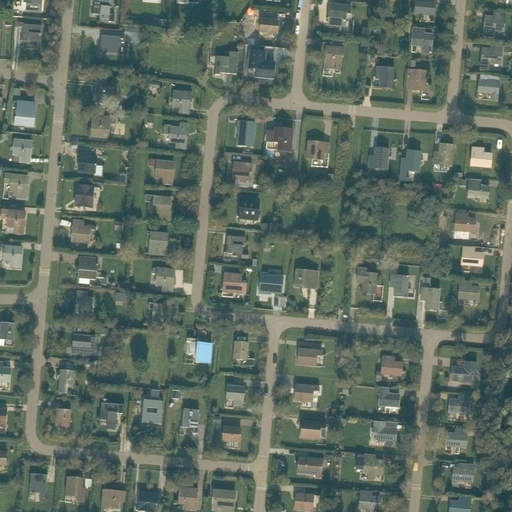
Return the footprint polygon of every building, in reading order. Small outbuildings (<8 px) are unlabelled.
[(25,0),(26,4),(24,3),(24,4),(41,5),(41,12),(42,0),(25,0)] [(112,9),(112,0),(94,0),(93,14),(91,14),(91,15),(109,16),(108,22),(114,23),(114,15),(109,15),(110,8),(112,9)] [(415,0),(414,15),(415,15),(415,14),(434,16),(434,17),(435,4),(421,2),(421,0),(415,0)] [(329,14),(328,27),(328,26),(344,27),(344,28),(345,18),(345,14),(350,14),(351,7),(350,7),(330,5),(330,8),(329,11),(329,12),(329,14)] [(483,31),(483,38),(494,39),(494,31),(503,32),(503,33),(505,14),(495,13),(494,19),(485,18),(483,31)] [(276,35),(278,21),(261,19),(260,33),(259,33),(258,39),(262,39),(263,33),(276,35)] [(24,25),(24,24),(18,23),(18,28),(23,28),(22,41),(20,41),(38,43),(37,49),(38,49),(39,35),(41,35),(42,27),(24,25)] [(418,34),(419,29),(413,28),(411,46),(411,47),(411,46),(421,47),(421,54),(430,54),(432,36),(418,34)] [(116,47),(117,38),(101,36),(100,52),(118,54),(119,47),(116,47)] [(326,48),(326,47),(324,62),(323,68),(340,70),(342,48),(341,49),(326,48)] [(501,52),(489,50),(482,50),(480,63),(481,63),(481,62),(488,62),(500,63),(500,64),(501,52)] [(216,67),(215,75),(219,76),(219,73),(236,75),(238,53),(229,52),(228,58),(217,57),(217,58),(218,58),(217,67),(216,67)] [(273,79),(274,65),(257,63),(256,77),(273,79)] [(394,70),(394,69),(376,68),(375,78),(380,78),(379,88),(392,89),(391,89),(392,81),(393,81),(392,81),(393,70),(394,70)] [(426,73),(426,72),(408,71),(407,81),(412,82),(411,91),(424,92),(423,92),(424,84),(425,84),(424,84),(425,73),(426,73)] [(497,101),(499,83),(479,82),(477,94),(478,94),(490,95),(490,101),(497,101)] [(95,88),(94,103),(95,103),(95,102),(110,104),(110,105),(110,104),(113,104),(116,102),(116,97),(117,96),(117,92),(115,90),(112,89),(112,88),(111,88),(111,89),(109,89),(95,88)] [(174,92),(174,91),(172,108),(173,108),(173,107),(189,109),(189,108),(190,92),(189,92),(189,94),(174,92)] [(14,125),(33,127),(34,120),(33,120),(35,106),(14,104),(13,109),(18,109),(17,118),(15,118),(14,125)] [(107,140),(109,119),(93,117),(93,123),(92,123),(92,124),(91,139),(92,139),(92,137),(107,139),(107,140)] [(252,148),(254,124),(238,122),(236,133),(236,135),(238,135),(237,147),(252,148)] [(186,144),(187,124),(181,124),(181,129),(171,128),(171,127),(164,126),(163,135),(170,135),(169,144),(170,144),(170,143),(186,144)] [(290,152),(292,131),(276,130),(274,143),(275,143),(275,142),(279,143),(279,151),(278,150),(278,151),(290,152)] [(14,157),(14,156),(20,156),(20,162),(30,163),(30,157),(31,141),(15,140),(13,157),(14,157)] [(322,143),(322,144),(307,143),(308,143),(307,158),(306,158),(306,159),(323,160),(321,160),(322,153),(328,153),(329,144),(322,143)] [(453,147),(453,146),(440,145),(439,159),(433,159),(433,165),(451,166),(450,166),(452,147),(453,147)] [(477,154),(477,149),(472,148),(470,167),(471,167),(471,166),(482,167),(490,167),(490,168),(491,156),(477,154)] [(389,150),(376,149),(374,169),(387,170),(387,169),(386,169),(387,158),(388,158),(387,158),(388,150),(389,150)] [(88,158),(89,151),(79,150),(78,158),(79,158),(78,173),(94,174),(95,167),(96,167),(96,165),(95,165),(96,157),(95,157),(95,159),(88,158)] [(401,161),(399,181),(408,182),(408,178),(405,178),(406,171),(411,172),(419,173),(419,172),(418,172),(419,163),(419,161),(420,153),(408,152),(407,159),(407,161),(401,161)] [(158,163),(158,161),(157,161),(156,179),(156,177),(173,179),(173,178),(172,178),(173,163),(173,164),(158,163)] [(251,174),(252,165),(234,163),(232,179),(230,179),(230,184),(234,184),(235,180),(248,181),(247,185),(248,185),(249,173),(251,174)] [(11,177),(11,176),(6,175),(5,182),(10,182),(9,192),(10,191),(16,192),(15,202),(25,203),(26,193),(26,192),(25,192),(27,177),(26,177),(26,178),(11,177)] [(474,186),(474,180),(469,180),(467,198),(468,198),(487,199),(487,200),(488,187),(474,186)] [(91,209),(93,188),(76,186),(76,193),(75,208),(76,208),(76,207),(91,208),(91,209)] [(154,198),(154,197),(152,214),(153,214),(153,213),(170,214),(169,214),(170,198),(170,199),(154,198)] [(257,211),(258,203),(240,201),(239,217),(237,217),(254,219),(254,223),(256,211),(257,211)] [(9,212),(9,211),(4,210),(3,217),(8,217),(7,228),(8,227),(14,227),(13,233),(23,234),(24,228),(23,228),(25,212),(24,212),(24,214),(9,212)] [(460,219),(461,213),(455,213),(455,218),(455,219),(454,231),(455,231),(455,230),(474,232),(474,233),(475,220),(460,219)] [(73,228),(72,243),(72,242),(88,243),(88,244),(90,228),(89,228),(89,229),(83,228),(84,222),(73,221),(73,227),(73,228)] [(151,234),(151,232),(147,232),(151,233),(149,254),(145,254),(165,256),(166,250),(166,249),(167,234),(166,235),(151,234)] [(244,248),(245,239),(227,237),(225,253),(223,253),(241,255),(240,259),(241,259),(247,259),(248,253),(242,253),(242,247),(244,248)] [(6,247),(6,246),(1,245),(0,251),(5,252),(4,263),(4,261),(10,262),(10,268),(19,269),(20,263),(21,263),(20,263),(22,247),(21,247),(21,249),(6,247)] [(467,253),(468,248),(463,247),(461,266),(462,265),(481,267),(481,268),(482,255),(467,253)] [(95,280),(97,259),(80,257),(80,263),(79,263),(79,264),(80,264),(78,279),(95,280)] [(158,270),(158,269),(157,269),(153,269),(152,274),(157,275),(156,286),(156,285),(173,287),(173,286),(172,286),(174,270),(173,270),(173,272),(158,270)] [(366,274),(366,270),(358,269),(357,283),(363,283),(362,294),(375,295),(375,294),(374,294),(375,286),(376,275),(377,275),(366,274)] [(316,279),(317,273),(295,271),(295,272),(297,272),(295,287),(294,287),(294,288),(309,289),(310,290),(311,279),(316,279)] [(220,290),(222,291),(238,292),(237,295),(237,296),(238,296),(238,295),(245,295),(246,284),(241,283),(241,276),(224,274),(222,290),(220,290)] [(260,274),(258,294),(259,294),(271,295),(271,293),(281,294),(283,278),(267,276),(267,274),(260,274)] [(409,278),(396,277),(394,297),(407,298),(407,297),(406,297),(408,278),(409,278)] [(464,287),(465,282),(460,281),(458,300),(458,299),(472,300),(478,301),(478,302),(479,289),(464,287)] [(440,291),(427,290),(425,309),(438,311),(438,310),(437,310),(439,291),(440,291)] [(93,299),(93,300),(76,299),(77,299),(76,314),(76,313),(91,314),(91,316),(92,316),(93,299)] [(155,306),(155,304),(149,304),(149,310),(154,310),(152,326),(169,328),(170,321),(169,321),(171,306),(170,306),(170,307),(155,306)] [(0,340),(13,341),(14,325),(1,323),(0,329),(0,331),(0,340)] [(74,336),(72,354),(93,356),(95,337),(74,336)] [(209,363),(210,349),(206,349),(207,340),(190,339),(190,337),(188,354),(184,354),(184,355),(196,356),(196,357),(196,362),(209,363)] [(247,361),(248,344),(234,343),(233,360),(247,361)] [(321,356),(322,351),(298,349),(297,365),(315,367),(316,360),(314,360),(314,354),(321,354),(321,356)] [(402,364),(394,363),(382,362),(381,373),(376,372),(375,381),(381,381),(381,374),(400,376),(400,377),(401,377),(402,364)] [(476,364),(469,363),(464,363),(464,369),(452,368),(451,381),(471,383),(472,372),(475,373),(476,364)] [(0,368),(0,382),(9,383),(10,369),(0,368)] [(73,388),(74,372),(60,371),(59,380),(59,388),(58,388),(59,388),(58,394),(67,395),(67,388),(72,389),(73,389),(73,388)] [(318,392),(319,387),(295,385),(294,402),(312,403),(313,396),(310,396),(311,392),(318,392)] [(242,407),(244,388),(227,387),(226,400),(233,401),(233,406),(242,407)] [(388,395),(388,389),(378,388),(377,395),(379,395),(378,407),(378,406),(398,408),(397,409),(398,409),(399,396),(388,395)] [(470,396),(462,396),(461,396),(460,396),(461,396),(461,399),(462,399),(462,401),(449,400),(448,413),(449,413),(468,414),(468,415),(470,396)] [(144,401),(141,423),(155,424),(161,425),(163,402),(158,402),(157,402),(144,401)] [(110,405),(111,403),(107,403),(107,404),(101,404),(100,418),(97,418),(97,421),(115,422),(115,430),(109,430),(115,430),(117,414),(122,415),(123,406),(110,405)] [(69,428),(71,411),(57,410),(55,427),(69,428)] [(197,434),(199,411),(183,410),(181,428),(180,427),(180,428),(188,429),(189,426),(194,427),(194,434),(192,434),(197,434)] [(325,424),(324,424),(302,422),(300,438),(319,440),(320,429),(325,429),(325,424)] [(373,439),(373,440),(375,440),(375,441),(375,440),(387,441),(394,442),(394,443),(395,443),(396,430),(397,424),(384,422),(384,424),(374,423),(374,431),(375,431),(376,431),(375,439),(373,439)] [(239,443),(241,429),(224,428),(222,441),(239,443)] [(466,436),(454,435),(446,434),(445,447),(446,446),(465,448),(465,449),(466,436)] [(357,456),(356,469),(362,470),(362,474),(362,473),(367,473),(367,474),(367,480),(373,481),(374,475),(374,474),(381,475),(381,476),(382,476),(383,463),(373,462),(374,456),(363,455),(363,457),(357,456)] [(321,467),(322,460),(298,458),(297,474),(315,476),(315,479),(320,479),(320,476),(321,476),(321,469),(321,467)] [(472,484),(473,465),(462,464),(462,470),(453,469),(452,482),(452,481),(471,483),(471,484),(472,484)] [(45,499),(47,476),(31,475),(29,493),(36,494),(36,491),(45,492),(45,497),(41,497),(40,499),(40,498),(40,499),(45,499)] [(84,503),(86,489),(82,489),(83,479),(67,478),(65,496),(72,497),(72,494),(81,495),(81,503),(84,503)] [(197,498),(197,490),(179,488),(178,504),(176,504),(176,505),(193,506),(193,510),(194,510),(195,498),(197,498)] [(219,492),(219,491),(213,490),(212,496),(218,497),(217,508),(218,508),(218,506),(234,508),(234,507),(233,507),(235,492),(234,492),(234,493),(219,492)] [(118,493),(103,491),(101,491),(101,492),(104,492),(103,507),(101,507),(118,509),(118,508),(117,508),(119,492),(118,492),(118,493)] [(370,498),(370,492),(360,491),(358,510),(359,510),(359,509),(378,510),(378,511),(380,499),(370,498)] [(139,494),(138,511),(139,511),(144,511),(154,511),(155,505),(156,505),(157,505),(157,499),(157,496),(139,494)] [(313,501),(314,496),(295,494),(294,510),(312,511),(313,505),(310,505),(311,501),(313,501)] [(469,511),(470,505),(458,504),(450,503),(449,511),(469,511)]
